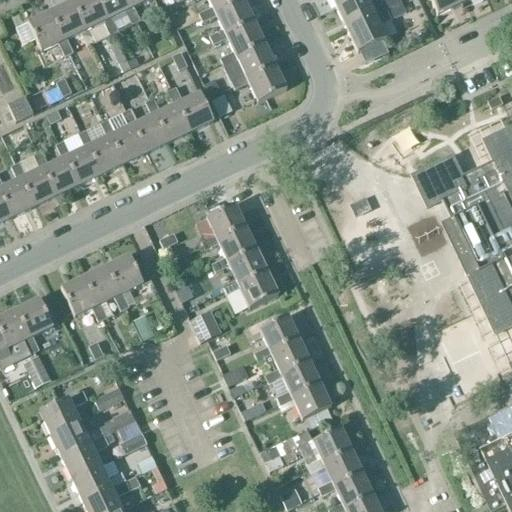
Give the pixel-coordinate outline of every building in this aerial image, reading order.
[(108,23),(97,0),(81,0),(72,5),(86,34),(80,36),(87,50),(95,46),(109,39),(102,25),(108,23)] [(109,39),(117,36),(117,35),(111,21),(125,15),(130,12),(124,0),(97,0),(108,23),(102,25),(109,39)] [(124,0),(130,12),(125,15),(131,28),(140,24),(133,11),(153,1),(152,0),(124,0)] [(170,0),(161,0),(167,11),(174,8),(170,0)] [(189,0),(191,4),(198,0),(206,0),(212,11),(214,17),(243,3),(241,0),(189,0)] [(330,0),(335,11),(358,0),(330,0)] [(358,0),(335,11),(342,25),(346,33),(375,19),(365,0),(358,0)] [(395,0),(390,0),(379,6),(384,15),(399,8),(395,0)] [(428,0),(437,18),(460,7),(456,0),(428,0)] [(198,18),(202,26),(216,20),(222,34),(225,39),(254,25),(243,3),(214,17),(212,11),(198,18)] [(63,44),(58,47),(64,61),(73,57),(66,43),(80,36),(86,34),(72,5),(49,16),(63,44)] [(346,33),(357,56),(386,42),(379,29),(403,17),(399,8),(384,15),(375,19),(346,33)] [(27,26),(40,56),(58,47),(63,44),(49,16),(27,26)] [(209,40),(212,47),(213,48),(226,42),(233,56),(236,62),(264,48),(254,25),(225,39),(222,34),(209,40)] [(243,77),(244,78),(246,84),(275,70),(264,48),(236,62),(233,56),(219,62),(223,71),(237,64),(243,77)] [(179,74),(187,70),(180,56),(172,60),(179,74)] [(123,57),(116,61),(123,75),(130,72),(123,57)] [(230,85),(234,93),(247,87),(257,107),(286,93),(275,70),(246,84),(244,78),(230,85)] [(62,100),(71,96),(64,83),(56,87),(57,90),(62,100)] [(211,86),(203,89),(209,101),(220,96),(216,88),(211,86)] [(57,90),(44,96),(49,106),(62,100),(57,90)] [(154,118),(167,147),(190,137),(176,108),(182,105),(181,105),(175,91),(167,95),(173,109),(159,116),(154,118)] [(176,108),(190,137),(213,126),(199,96),(181,105),(182,105),(176,108)] [(34,98),(30,106),(41,112),(46,104),(34,98)] [(499,101),(455,122),(468,149),(511,128),(499,101)] [(7,110),(15,126),(32,118),(24,102),(7,110)] [(131,129),(145,158),(167,147),(154,118),(159,116),(153,102),(144,106),(151,120),(137,126),(131,129)] [(137,126),(130,113),(108,124),(114,137),(109,140),(123,169),(145,158),(131,129),(137,126)] [(87,151),(100,179),(123,169),(109,140),(114,137),(108,124),(100,128),(106,141),(92,148),(87,151)] [(511,131),(483,145),(493,165),(461,181),(451,161),(411,180),(426,211),(442,203),(476,275),(467,280),(494,337),(511,328),(511,368),(509,370),(511,375),(511,131)] [(64,161),(78,190),(100,179),(87,151),(92,148),(86,134),(77,138),(84,152),(70,159),(64,161)] [(42,172),(56,201),(78,190),(64,161),(70,159),(63,145),(55,149),(61,163),(47,169),(42,172)] [(19,183),(33,211),(56,201),(42,172),(47,169),(41,156),(32,160),(39,173),(25,180),(19,183)] [(0,191),(0,199),(11,222),(33,211),(19,183),(25,180),(18,166),(10,170),(17,184),(3,191),(0,191)] [(0,227),(11,222),(0,199),(0,191),(3,191),(0,185),(0,227)] [(349,211),(354,220),(368,214),(363,204),(349,211)] [(217,207),(206,212),(210,220),(221,215),(217,207)] [(210,220),(205,222),(213,239),(214,239),(216,245),(245,231),(234,208),(221,215),(210,220)] [(218,248),(224,262),(227,267),(256,253),(245,231),(216,245),(214,239),(213,239),(200,246),(204,254),(218,248)] [(172,240),(157,247),(161,255),(176,248),(172,240)] [(267,276),(256,253),(227,267),(224,262),(211,268),(215,276),(228,270),(235,284),(238,290),(267,276)] [(128,259),(105,270),(119,299),(113,301),(120,315),(128,311),(122,298),(151,284),(141,263),(132,268),(128,259)] [(97,310),(91,313),(98,326),(106,322),(100,308),(113,301),(119,299),(105,270),(83,281),(97,310)] [(221,290),(223,293),(225,299),(239,293),(248,313),(278,299),(267,276),(238,290),(235,284),(221,290)] [(60,292),(62,295),(74,321),(91,313),(97,310),(83,281),(60,292)] [(185,287),(174,292),(175,294),(182,309),(193,304),(185,287)] [(15,313),(29,342),(24,345),(30,358),(38,354),(32,341),(52,331),(38,302),(15,313)] [(0,320),(0,339),(6,352),(6,353),(24,345),(29,342),(15,313),(0,320)] [(210,316),(189,326),(200,347),(220,337),(210,316)] [(144,320),(132,325),(141,345),(153,340),(144,320)] [(298,343),(288,320),(258,334),(266,351),(267,351),(269,357),(298,343)] [(271,359),(274,367),(277,373),(280,379),(309,365),(298,343),(269,357),(267,351),(266,351),(253,357),(257,366),(271,359)] [(88,352),(94,366),(102,362),(95,349),(88,352)] [(211,358),(215,366),(230,359),(226,350),(211,358)] [(281,382),(286,391),(288,396),(291,401),(320,388),(309,365),(280,379),(277,373),(264,380),(268,388),(281,382)] [(306,422),(311,420),(327,412),(331,411),(320,388),(291,401),(288,396),(274,402),(278,411),(292,404),(301,425),(306,422)] [(118,392),(93,403),(99,416),(124,404),(118,392)] [(80,396),(38,416),(50,439),(79,425),(72,411),(84,405),(80,396)] [(498,511),(504,509),(505,511),(511,511),(511,409),(453,438),(488,511),(498,511)] [(311,420),(306,422),(311,433),(332,423),(327,412),(311,420)] [(50,439),(53,446),(60,461),(104,440),(134,426),(129,415),(98,429),(99,432),(98,432),(97,431),(85,437),(79,425),(50,439)] [(322,468),(351,455),(340,432),(311,446),(319,463),(320,463),(322,468)] [(141,438),(119,448),(124,458),(146,448),(141,438)] [(60,461),(64,469),(71,484),(100,470),(94,455),(108,449),(104,440),(60,461)] [(362,477),(351,455),(322,468),(320,463),(319,463),(306,469),(310,478),(324,471),(326,477),(330,485),(333,491),(362,477)] [(150,459),(128,469),(134,481),(156,471),(150,459)] [(276,463),(264,469),(268,478),(280,472),(276,463)] [(71,484),(78,499),(82,506),(124,486),(119,476),(106,482),(100,470),(71,484)] [(341,507),(343,511),(345,511),(373,499),(362,477),(333,491),(330,485),(317,492),(321,500),(334,494),(341,507)] [(134,481),(124,486),(128,494),(138,489),(134,481)] [(124,486),(82,506),(84,511),(120,511),(115,500),(128,494),(124,486)] [(378,511),(373,499),(345,511),(343,511),(341,507),(331,511),(378,511)]
